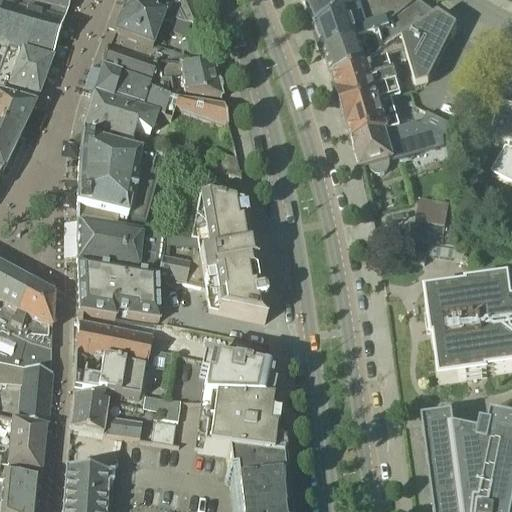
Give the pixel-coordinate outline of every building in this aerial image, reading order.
[(14,0),(0,0),(0,13),(2,8),(63,25),(67,14),(14,0)] [(14,0),(67,14),(69,0),(14,0)] [(125,0),(124,2),(126,3),(179,25),(182,26),(202,28),(196,15),(174,15),(166,0),(125,0)] [(166,0),(174,15),(196,15),(189,0),(166,0)] [(353,12),(377,0),(301,0),(314,31),(315,31),(315,32),(346,15),(353,12)] [(346,15),(315,32),(323,57),(358,46),(357,42),(388,33),(386,29),(389,28),(419,4),(413,0),(377,0),(353,12),(346,15)] [(117,27),(113,38),(151,53),(152,52),(163,24),(169,26),(167,31),(176,34),(179,25),(126,3),(125,5),(123,8),(120,15),(120,19),(119,20),(117,27)] [(358,46),(323,57),(332,82),(333,82),(365,70),(373,68),(372,65),(383,57),(402,43),(418,33),(438,18),(419,4),(389,28),(386,29),(388,33),(357,42),(358,46)] [(0,13),(0,45),(51,62),(63,25),(2,8),(0,13)] [(418,33),(402,43),(415,90),(427,86),(450,40),(452,41),(457,31),(455,30),(453,32),(438,22),(440,20),(438,18),(418,33)] [(155,53),(152,52),(151,53),(113,38),(108,51),(157,68),(161,68),(169,68),(181,70),(185,61),(156,50),(155,53)] [(0,91),(37,101),(50,64),(51,62),(0,45),(0,91)] [(168,95),(166,82),(161,82),(161,68),(157,68),(108,51),(106,51),(100,71),(149,88),(147,92),(166,99),(168,95)] [(161,68),(161,82),(166,82),(170,82),(172,98),(201,99),(221,102),(214,74),(181,70),(169,68),(161,68)] [(365,70),(333,82),(342,114),(390,102),(391,103),(400,100),(396,86),(397,86),(394,75),(372,81),(369,71),(373,70),(373,68),(365,70)] [(141,110),(147,92),(149,88),(100,71),(92,96),(141,110)] [(147,92),(141,110),(164,116),(166,110),(227,128),(222,110),(203,107),(169,101),(166,99),(147,92)] [(80,141),(115,151),(117,142),(128,144),(133,132),(147,137),(154,118),(163,121),(164,116),(141,110),(92,96),(91,99),(92,99),(82,131),(80,141)] [(0,136),(19,141),(33,111),(0,102),(0,136)] [(390,102),(342,114),(351,145),(388,135),(388,134),(384,120),(395,117),(391,103),(390,102)] [(511,110),(500,107),(490,138),(486,137),(485,139),(509,147),(508,151),(507,151),(503,165),(500,176),(511,181),(511,110)] [(388,135),(351,145),(352,146),(352,147),(355,146),(357,153),(354,154),(360,173),(369,170),(371,174),(375,177),(379,178),(384,176),(387,173),(389,169),(389,165),(392,163),(389,150),(424,139),(427,131),(413,126),(388,134),(388,135)] [(0,178),(1,179),(10,160),(19,141),(0,136),(0,178)] [(78,160),(76,223),(95,226),(94,213),(127,222),(135,171),(149,174),(152,163),(138,159),(115,151),(80,141),(78,160)] [(238,180),(234,162),(211,155),(206,170),(238,180)] [(191,268),(186,267),(182,287),(204,292),(208,314),(220,316),(264,326),(245,213),(219,205),(197,199),(188,241),(192,242),(190,252),(194,253),(191,268)] [(76,266),(156,282),(182,287),(186,267),(161,262),(164,248),(190,252),(192,242),(188,241),(140,234),(95,226),(76,223),(76,266)] [(452,233),(417,227),(414,244),(453,250),(452,233)] [(403,253),(401,263),(424,268),(426,258),(403,253)] [(156,282),(76,266),(78,316),(114,322),(115,316),(127,318),(126,320),(158,325),(156,282)] [(50,356),(50,345),(50,334),(51,300),(0,272),(0,334),(30,350),(50,356)] [(511,511),(511,308),(508,286),(466,291),(466,294),(424,299),(431,357),(435,357),(440,395),(482,388),(482,386),(511,382),(511,417),(498,421),(496,427),(492,426),(490,435),(481,433),(479,442),(455,437),(452,421),(421,425),(433,511),(511,511)] [(209,349),(205,366),(271,381),(270,372),(272,372),(270,355),(270,353),(267,353),(266,345),(268,345),(266,328),(267,328),(266,326),(264,326),(220,316),(217,329),(221,330),(217,347),(209,349)] [(75,327),(73,356),(107,364),(143,372),(146,372),(149,353),(152,337),(136,335),(115,332),(75,327)] [(0,369),(22,373),(50,378),(50,356),(30,350),(0,334),(0,369)] [(150,372),(165,373),(166,357),(152,356),(150,372)] [(73,389),(71,389),(71,392),(73,392),(138,402),(143,372),(107,364),(104,382),(75,377),(73,389)] [(202,407),(204,408),(265,410),(269,410),(273,392),(273,391),(272,383),(271,382),(271,381),(205,366),(201,365),(201,367),(212,369),(209,385),(204,384),(201,407),(202,407)] [(0,389),(5,389),(20,391),(22,373),(0,369),(0,389)] [(22,373),(20,391),(20,393),(49,396),(51,378),(50,378),(22,373)] [(20,393),(18,409),(18,411),(48,414),(49,396),(20,393)] [(177,426),(179,406),(144,401),(142,414),(157,416),(156,419),(159,419),(159,424),(177,426)] [(71,402),(68,435),(138,445),(140,428),(104,423),(107,408),(71,402)] [(197,454),(225,459),(283,467),(283,466),(281,466),(281,462),(278,445),(272,444),(275,422),(268,422),(269,410),(265,410),(204,408),(204,409),(200,408),(193,452),(197,453),(197,454)] [(16,427),(44,432),(46,432),(48,414),(18,411),(17,423),(16,427)] [(8,449),(40,455),(41,448),(42,448),(44,432),(16,427),(17,423),(10,423),(8,449)] [(153,426),(153,427),(150,447),(172,450),(175,430),(153,426)] [(40,455),(8,449),(6,472),(39,480),(41,463),(40,463),(40,455)] [(283,467),(225,459),(228,479),(233,478),(237,511),(288,511),(287,499),(281,500),(280,486),(285,485),(285,484),(280,484),(278,467),(283,468),(283,467)] [(62,511),(103,511),(106,476),(65,475),(62,511)] [(36,511),(39,484),(0,480),(0,511),(36,511)]
